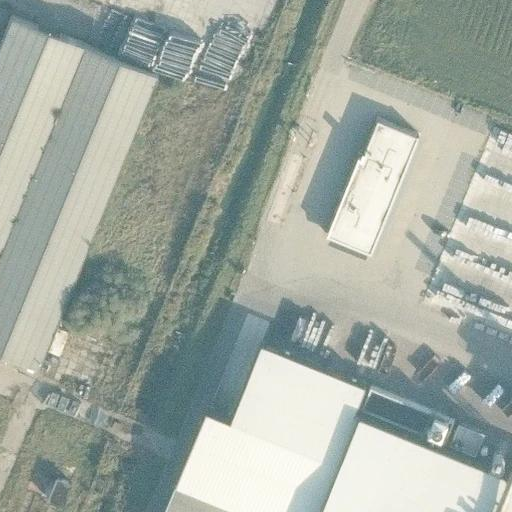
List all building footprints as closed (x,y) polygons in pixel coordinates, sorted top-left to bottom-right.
[(156,75),(9,15),(0,36),(0,350),(38,366),(156,75)] [(358,156),(326,232),(371,250),(418,133),(378,117),(362,157),(358,156)] [(67,322),(97,336),(103,322),(73,309),(67,322)] [(174,480),(161,511),(511,511),(511,473),(354,410),(366,381),(262,340),(232,415),(207,405),(174,480)] [(485,430),(459,419),(450,441),(476,452),(485,430)] [(56,479),(34,469),(26,488),(64,504),(74,479),(58,473),(56,479)]
